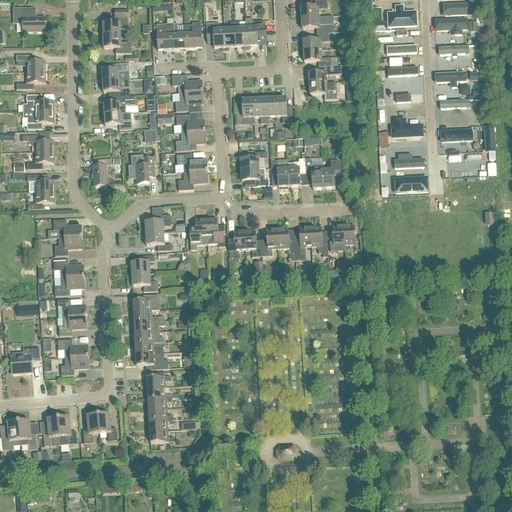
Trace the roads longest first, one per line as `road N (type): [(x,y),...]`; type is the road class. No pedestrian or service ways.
road 1 (residential): [(0,406),(96,399),(108,390),(102,249),(109,235)]
road 2 (residential): [(109,235),(72,185),(72,0)]
road 3 (residential): [(0,481),(203,465)]
road 4 (residential): [(424,0),(431,142)]
road 5 (residential): [(223,200),(243,215),(354,211)]
road 6 (residential): [(214,74),(277,66),(279,0)]
road 7 (residential): [(223,200),(214,74)]
road 8 (residential): [(109,235),(147,204),(223,200)]
